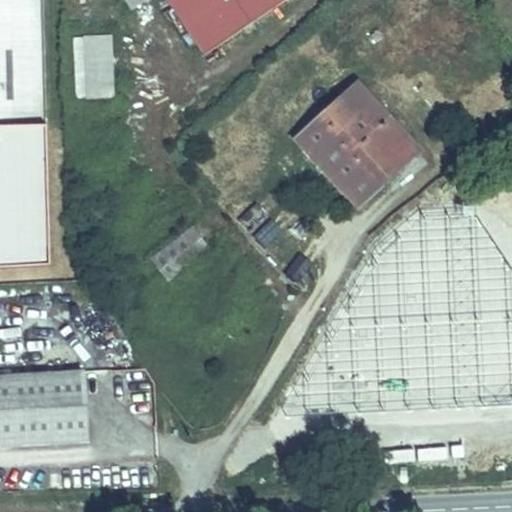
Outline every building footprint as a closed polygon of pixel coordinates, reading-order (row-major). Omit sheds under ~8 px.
[(0,0),(0,120),(49,118),(44,0),(0,0)] [(135,0),(140,6),(148,0),(177,0),(212,51),(285,0),(135,0)] [(431,0),(398,0),(392,5),(404,21),(432,1),(431,0)] [(71,37),(73,101),(112,100),(111,36),(71,37)] [(363,84),(301,133),(360,198),(418,147),(363,84)] [(445,198),(373,263),(483,383),(511,357),(511,257),(471,212),(463,218),(445,198)] [(251,231),(263,211),(249,203),(237,223),(251,231)] [(269,216),(251,228),(263,245),(280,233),(269,216)] [(196,221),(154,250),(167,271),(210,242),(196,221)] [(294,254),(284,275),(299,283),(309,261),(294,254)] [(0,437),(83,434),(81,387),(32,390),(29,346),(0,347),(0,437)]
